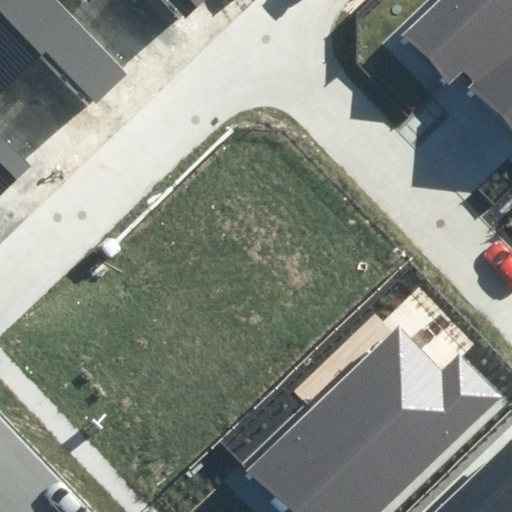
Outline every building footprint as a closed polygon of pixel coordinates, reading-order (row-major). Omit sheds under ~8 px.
[(0,0),(0,85),(26,112),(59,79),(85,106),(124,67),(56,0),(0,0)] [(100,0),(118,18),(136,0),(165,0),(177,11),(188,0),(100,0)] [(511,0),(431,0),(396,33),(451,91),(463,79),(511,131),(511,0)] [(0,195),(30,168),(0,135),(0,195)] [(439,369),(402,330),(251,474),(286,511),(387,511),(507,399),(460,349),(439,369)] [(511,435),(429,511),(507,511),(511,508),(511,435)]
